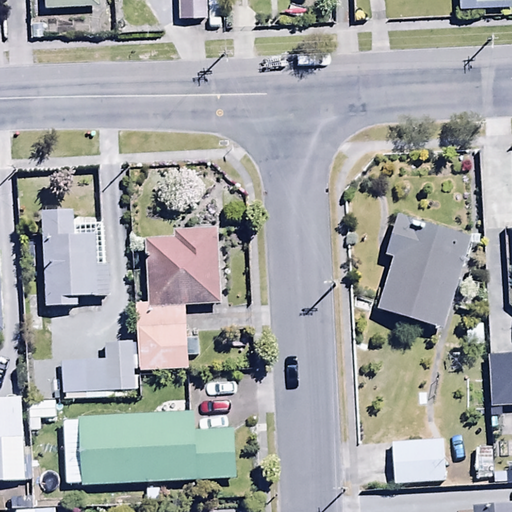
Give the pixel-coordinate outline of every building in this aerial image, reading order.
[(44,0),(45,12),(99,11),(98,0),(44,0)] [(204,0),(180,0),(180,23),(205,23),(204,0)] [(511,0),(462,0),(463,14),(511,13),(511,0)] [(109,271),(104,272),(102,228),(75,229),(75,216),(45,219),(48,313),(79,312),(79,303),(110,303),(109,271)] [(393,263),(378,316),(443,335),(471,241),(400,220),(387,261),(393,263)] [(172,243),(146,243),(148,310),(138,311),(140,379),(189,377),(186,312),(221,311),(218,235),(215,236),(214,228),(197,229),(198,236),(172,237),(172,243)] [(63,369),(64,405),(134,404),(134,393),(138,393),(138,380),(133,380),(133,374),(138,374),(138,350),(105,350),(105,368),(63,369)] [(511,363),(492,364),(494,411),(511,410),(511,363)] [(0,403),(0,488),(26,487),(23,402),(0,403)] [(56,408),(30,408),(29,436),(39,435),(39,424),(56,424),(56,408)] [(195,419),(65,425),(68,491),(146,488),(147,510),(185,509),(184,487),(237,484),(235,436),(196,437),(195,419)] [(443,446),(393,448),(395,490),(445,487),(443,446)]
